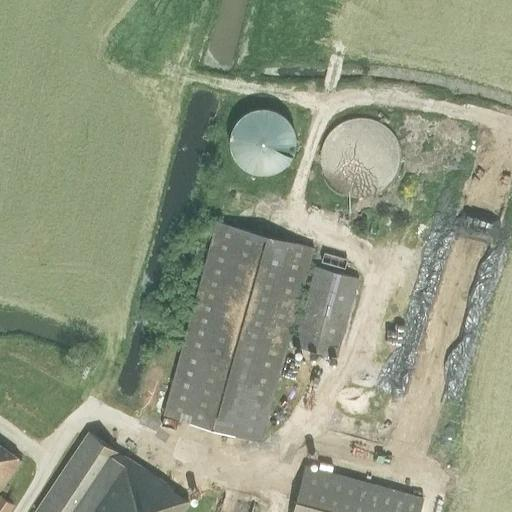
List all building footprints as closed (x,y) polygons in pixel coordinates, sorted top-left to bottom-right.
[(267,174),(277,171),(285,166),(292,158),(296,149),(297,139),(295,129),(290,121),(283,113),(274,109),(264,107),(254,108),(245,113),(237,119),(232,128),(230,138),(230,148),(234,157),(240,165),(248,171),(257,174),(267,174)] [(360,198),(367,198),(373,196),(379,194),(384,191),(389,187),(393,182),(396,176),(398,171),(400,165),(400,158),(400,152),(398,146),(396,140),(393,135),(389,130),(384,126),(379,123),(373,120),(367,119),(360,118),(354,119),(348,120),(342,123),(337,126),(332,130),(328,135),(325,140),(322,146),(321,152),(320,158),(321,165),(322,171),(325,176),(328,182),(332,187),(337,191),(342,194),(348,196),(354,198),(360,198)] [(473,251),(491,252),(491,215),(459,215),(458,264),(473,265),(473,251)] [(302,314),(295,312),(313,248),(217,222),(164,414),(260,440),(292,326),(298,328),(294,345),(336,358),(358,279),(316,267),(302,314)] [(181,511),(189,501),(171,489),(173,487),(88,432),(35,511),(181,511)] [(0,495),(0,491),(22,460),(2,446),(6,442),(0,437),(0,511),(8,511),(14,505),(0,495)] [(419,511),(423,497),(305,465),(292,511),(419,511)] [(250,511),(252,503),(231,501),(229,511),(250,511)]
